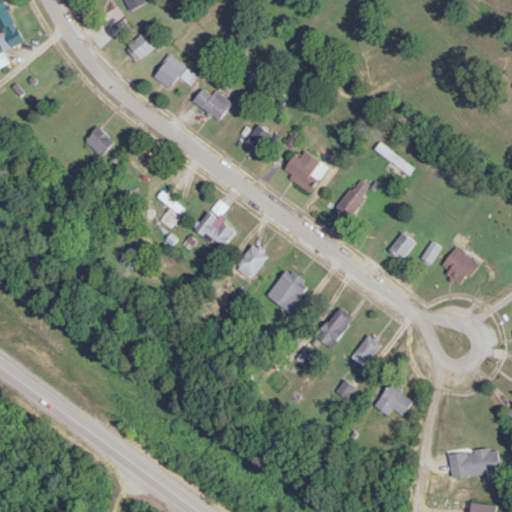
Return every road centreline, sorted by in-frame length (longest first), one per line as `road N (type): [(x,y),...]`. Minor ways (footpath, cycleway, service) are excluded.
road 1 (residential): [(47,0),(86,59),(135,106),(414,313),(473,323)]
road 2 (secondary): [(196,511),(0,367)]
road 3 (residential): [(473,323),(469,357),(435,390),(413,511)]
